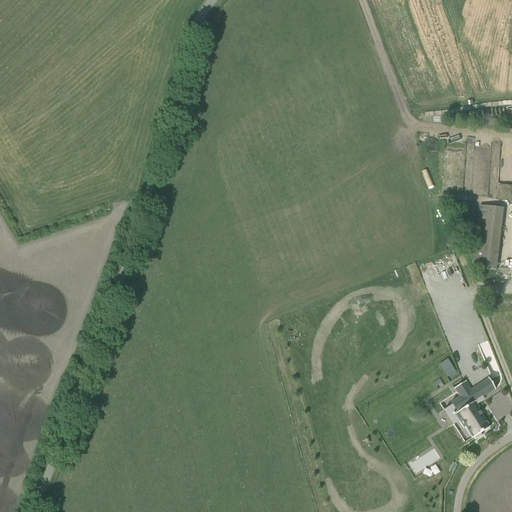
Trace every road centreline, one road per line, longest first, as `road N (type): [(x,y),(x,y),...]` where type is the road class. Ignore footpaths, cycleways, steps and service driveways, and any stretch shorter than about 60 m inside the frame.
road 1 (unclassified): [(40,511),(209,0)]
road 2 (track): [(511,395),(349,0)]
